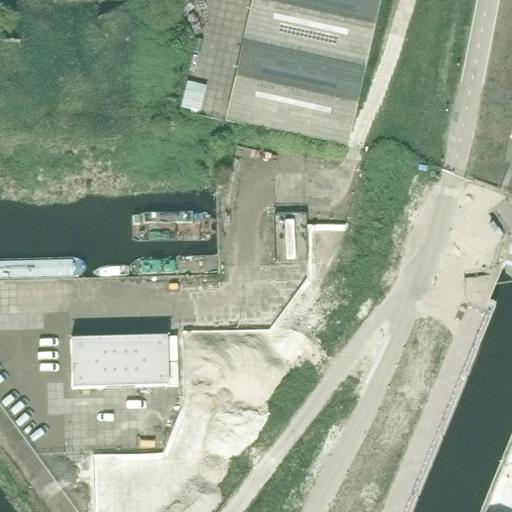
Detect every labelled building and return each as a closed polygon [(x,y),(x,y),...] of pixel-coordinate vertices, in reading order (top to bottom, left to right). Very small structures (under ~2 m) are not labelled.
[(362,70),(377,0),(252,0),(243,44),(362,70)] [(99,21),(127,6),(127,4),(98,19),(99,21)] [(344,149),(362,70),(243,44),(225,123),(344,149)] [(316,264),(316,239),(321,239),(321,213),(288,214),(290,264),(316,264)] [(71,391),(167,388),(166,339),(70,341),(71,391)]
